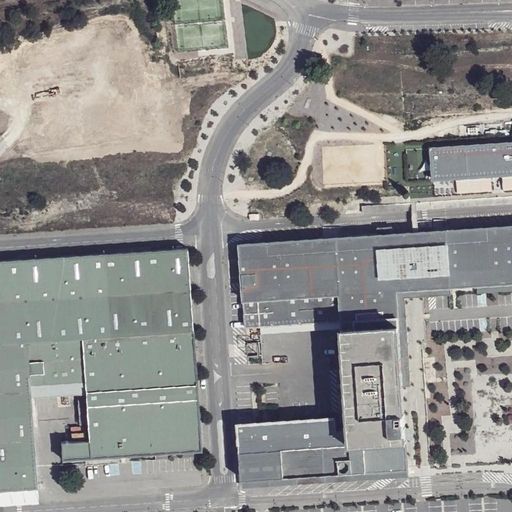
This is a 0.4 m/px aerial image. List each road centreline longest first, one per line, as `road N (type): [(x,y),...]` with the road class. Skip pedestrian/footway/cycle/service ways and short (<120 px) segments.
road 1 (unclassified): [(511,208),(211,234)]
road 2 (unclassified): [(227,494),(511,481)]
road 3 (unclassified): [(211,234),(227,494)]
road 4 (unclassified): [(310,8),(294,63),(245,106),(218,146),(211,234)]
road 5 (unclassified): [(0,510),(227,494)]
road 6 (unclassified): [(211,234),(0,248)]
road 7 (unclassified): [(511,11),(355,16),(310,8)]
